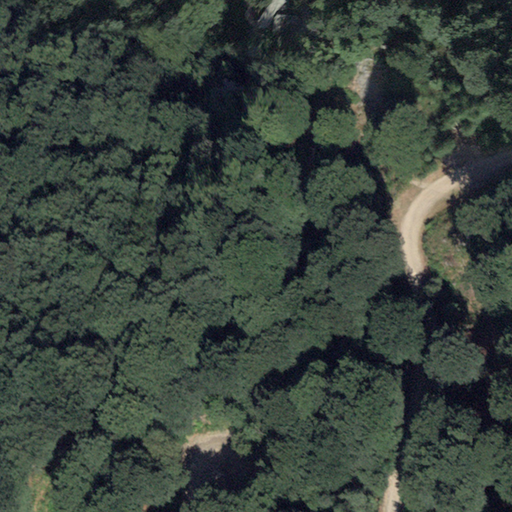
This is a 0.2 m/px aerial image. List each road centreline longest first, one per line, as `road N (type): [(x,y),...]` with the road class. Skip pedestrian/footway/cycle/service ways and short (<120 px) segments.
road 1 (track): [(392,511),(428,339),(412,220),(419,203),(455,176),(511,154)]
road 2 (track): [(196,511),(195,473),(217,458),(238,472),(244,511)]
